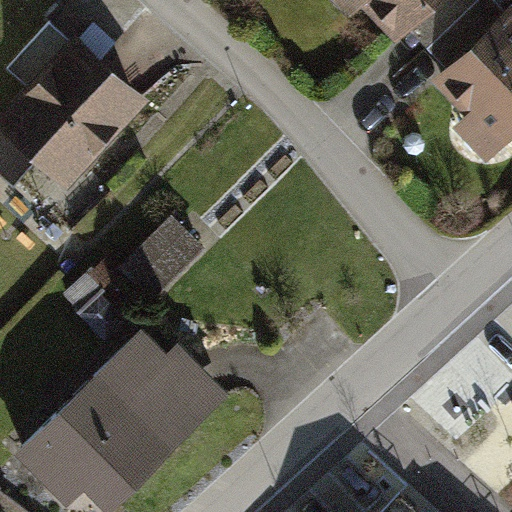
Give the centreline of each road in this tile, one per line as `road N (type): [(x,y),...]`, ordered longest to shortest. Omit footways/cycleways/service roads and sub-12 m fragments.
road 1 (residential): [(454,296),(245,69),(166,0)]
road 2 (residential): [(220,511),(454,296)]
